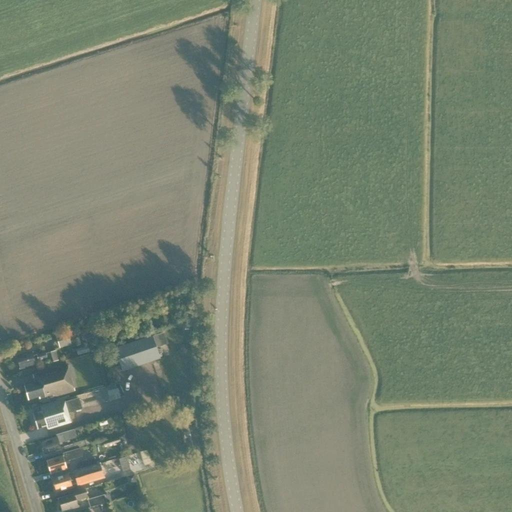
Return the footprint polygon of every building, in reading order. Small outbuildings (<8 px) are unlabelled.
[(85,340),(86,344),(98,340),(97,336),(98,335),(96,330),(81,335),(82,341),(85,340)] [(71,345),(68,333),(56,336),(60,348),(71,345)] [(114,348),(120,366),(122,371),(160,359),(152,336),(114,348)] [(47,360),(48,363),(58,361),(55,351),(45,354),(44,352),(33,355),(32,353),(16,357),(19,369),(36,364),(35,363),(47,360)] [(90,355),(91,359),(95,358),(96,362),(100,361),(98,353),(90,355)] [(46,397),(47,399),(74,391),(67,366),(32,376),(35,384),(24,387),(28,400),(39,397),(39,399),(46,397)] [(110,400),(120,398),(118,389),(109,390),(110,400)] [(42,411),(32,414),(37,429),(46,427),(48,431),(71,423),(68,413),(81,409),(78,399),(65,403),(64,401),(41,408),(42,411)] [(107,424),(108,426),(122,421),(120,415),(99,422),(100,427),(107,424)] [(44,454),(60,449),(58,443),(76,437),(73,429),(56,435),(57,437),(40,442),(44,454)] [(124,437),(104,442),(105,447),(118,443),(122,455),(128,453),(124,437)] [(73,444),(75,449),(90,445),(89,439),(73,444)] [(64,457),(47,462),(51,473),(66,469),(66,468),(70,467),(68,461),(82,457),(80,448),(63,453),(64,457)] [(151,464),(147,450),(140,452),(144,466),(151,464)] [(122,473),(130,470),(126,457),(118,459),(122,473)] [(99,463),(94,465),(89,466),(83,468),(73,471),(73,472),(68,474),(51,479),(55,492),(72,487),(72,485),(76,483),(77,486),(104,478),(99,463)] [(127,477),(129,484),(137,482),(134,474),(127,477)] [(57,499),(61,511),(78,507),(76,500),(87,497),(84,489),(74,492),(74,494),(57,499)] [(103,495),(87,500),(90,507),(106,502),(103,495)]
